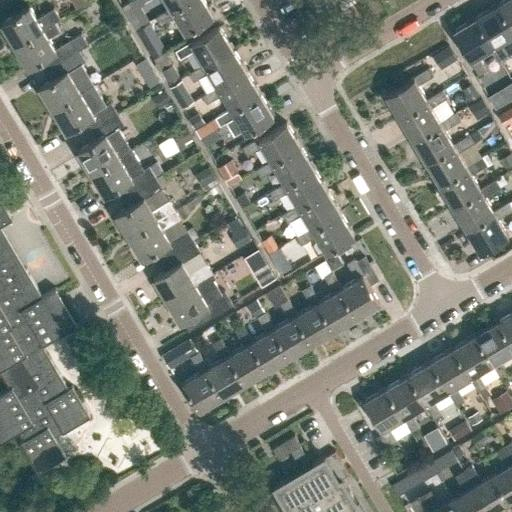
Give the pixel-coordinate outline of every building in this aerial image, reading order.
[(186,0),(146,0),(147,1),(149,0),(167,0),(171,7),(172,6),(173,8),(186,0)] [(214,14),(205,0),(186,0),(173,8),(172,6),(171,7),(156,16),(161,24),(176,15),(186,31),(214,14)] [(511,0),(504,0),(500,3),(511,24),(511,0)] [(500,42),(511,34),(511,24),(500,3),(477,17),(494,45),(492,46),(493,47),(502,61),(509,57),(500,42)] [(36,18),(29,6),(2,22),(16,44),(49,24),(48,23),(55,19),(59,16),(54,7),(36,18)] [(478,55),(493,47),(492,46),(494,45),(477,17),(454,30),(471,58),(469,59),(479,75),(487,70),(478,55)] [(61,28),(55,19),(48,23),(49,24),(16,44),(29,66),(47,55),(53,65),(79,49),(88,43),(82,32),(55,48),(48,36),(61,28)] [(152,56),(165,48),(150,21),(136,29),(152,56)] [(196,48),(205,63),(205,62),(206,64),(234,48),(220,25),(193,41),(192,40),(176,50),(181,57),(196,48)] [(434,53),(442,66),(457,57),(448,43),(434,53)] [(247,70),(234,48),(206,64),(205,62),(205,63),(189,72),(194,80),(210,70),(218,85),(219,85),(220,86),(247,70)] [(93,84),(80,63),(86,60),(79,49),(53,65),(58,74),(40,85),(53,108),(93,84)] [(137,78),(152,68),(145,58),(130,67),(137,78)] [(167,82),(179,75),(172,63),(160,70),(167,82)] [(387,93),(401,115),(429,99),(428,97),(420,83),(435,74),(430,66),(414,75),(415,76),(387,93)] [(260,92),(247,70),(220,86),(219,85),(218,85),(203,94),(207,102),(223,93),(231,107),(232,107),(233,109),(260,92)] [(183,107),(194,100),(181,80),(170,87),(183,107)] [(469,100),(479,94),(471,82),(461,88),(469,100)] [(105,104),(93,84),(53,108),(67,130),(85,119),(91,128),(117,112),(111,101),(105,104)] [(444,88),(428,97),(429,99),(401,115),(414,138),(442,121),(441,120),(441,119),(433,105),(448,96),(444,88)] [(160,108),(171,100),(164,89),(152,97),(160,108)] [(274,115),(260,92),(233,109),(232,107),(231,107),(196,128),(201,136),(227,121),(235,135),(245,129),(246,132),(274,115)] [(476,119),(489,111),(482,97),(468,105),(476,119)] [(505,125),(511,120),(511,105),(498,114),(505,125)] [(457,110),(441,119),(441,120),(442,121),(414,138),(427,160),(455,144),(454,142),(455,142),(446,127),(462,118),(457,110)] [(194,128),(205,121),(199,111),(188,118),(194,128)] [(131,148),(119,127),(124,124),(117,112),(91,128),(97,138),(78,149),(91,171),(119,155),(131,148)] [(263,145),(272,159),(273,161),(301,144),(287,121),(260,137),(259,136),(243,146),(248,154),(263,145)] [(179,146),(193,137),(186,126),(172,134),(179,146)] [(475,141),(482,136),(477,128),(470,133),(475,141)] [(470,133),(455,142),(454,142),(455,144),(427,160),(441,183),(468,166),(467,164),(468,164),(459,150),(475,141),(470,133)] [(314,166),(301,144),(273,161),(272,159),(256,168),(261,176),(276,167),(285,181),(286,183),(314,166)] [(507,168),(511,165),(511,151),(500,158),(507,168)] [(132,175),(119,155),(91,171),(105,194),(115,188),(120,197),(155,176),(149,165),(132,175)] [(483,155),(468,164),(467,164),(468,166),(441,183),(454,205),(482,189),(481,187),(472,172),(488,163),(483,155)] [(205,190),(219,182),(209,165),(195,173),(205,190)] [(327,189),(314,166),(286,183),(285,181),(269,191),(274,198),(290,189),(298,204),(299,203),(299,205),(327,189)] [(151,209),(145,198),(162,187),(155,176),(120,197),(126,207),(116,213),(129,235),(175,208),(169,198),(151,209)] [(497,178),(481,187),(482,189),(454,205),(467,227),(495,211),(494,209),(486,195),(501,185),(497,178)] [(340,211),(327,189),(299,205),(299,203),(298,204),(283,213),(287,221),(303,211),(311,226),(312,226),(313,227),(340,211)] [(241,207),(251,201),(245,191),(235,197),(241,207)] [(0,368),(1,368),(11,385),(0,391),(0,440),(20,429),(24,437),(19,440),(37,470),(66,453),(55,434),(90,414),(71,383),(67,386),(42,343),(76,323),(55,287),(42,295),(26,268),(17,273),(0,244),(0,224),(13,217),(0,196),(0,368)] [(499,217),(511,209),(511,203),(510,200),(494,209),(495,211),(467,227),(481,250),(509,234),(499,217)] [(170,239),(163,227),(180,217),(175,208),(129,235),(142,257),(162,246),(167,255),(193,239),(187,228),(170,239)] [(326,250),(354,233),(340,211),(313,227),(312,226),(311,226),(296,235),(301,243),(316,234),(326,250)] [(287,221),(283,213),(275,217),(280,225),(287,221)] [(238,216),(228,222),(240,244),(251,238),(245,228),(244,228),(238,216)] [(268,252),(278,246),(264,224),(255,230),(268,252)] [(190,272),(183,261),(200,251),(193,239),(167,255),(173,265),(154,276),(167,298),(212,271),(207,262),(190,272)] [(256,246),(240,255),(247,267),(263,258),(256,246)] [(337,252),(325,258),(332,269),(338,266),(340,257),(337,252)] [(283,277),(299,268),(291,254),(275,263),(283,277)] [(379,301),(363,274),(364,273),(355,257),(347,261),(356,277),(341,285),(342,286),(340,287),(356,315),(379,301)] [(342,286),(341,285),(332,270),(324,275),(333,290),(319,299),(317,300),(334,328),(356,315),(340,287),(342,286)] [(222,293),(214,279),(216,277),(212,271),(167,298),(181,321),(200,309),(206,319),(232,303),(225,291),(222,293)] [(319,299),(310,283),(302,288),(311,303),(297,312),(295,313),(311,341),(334,328),(317,300),(319,299)] [(274,325),(273,327),(289,354),(311,341),(295,313),(297,312),(288,296),(280,284),(267,291),(275,305),(280,302),(289,317),(274,325)] [(254,313),(262,309),(257,300),(249,305),(254,313)] [(273,327),(274,325),(265,310),(257,314),(266,330),(252,338),(252,339),(250,340),(266,367),(289,354),(273,327)] [(511,310),(499,318),(511,340),(511,310)] [(511,378),(500,358),(511,350),(511,340),(499,318),(477,332),(494,361),(491,362),(492,362),(507,387),(511,384),(511,378)] [(252,339),(252,338),(243,323),(235,328),(244,343),(229,351),(230,352),(228,353),(244,381),(266,367),(250,340),(252,339)] [(82,331),(71,338),(87,365),(98,359),(82,331)] [(477,371),(492,362),(491,362),(494,361),(477,332),(454,345),(471,374),(469,375),(469,376),(478,391),(486,386),(477,371)] [(230,352),(229,351),(220,336),(212,341),(221,356),(207,365),(205,366),(222,394),(244,381),(228,353),(230,352)] [(190,337),(160,354),(167,366),(197,349),(190,337)] [(455,384),(469,376),(469,375),(471,374),(454,345),(432,358),(449,387),(447,388),(447,389),(456,404),(464,399),(455,384)] [(207,365),(198,349),(190,354),(199,369),(182,379),(199,407),(222,394),(205,366),(207,365)] [(433,397),(447,389),(447,388),(449,387),(432,358),(410,372),(427,400),(425,402),(434,417),(442,412),(433,397)] [(411,411),(425,402),(427,400),(410,372),(387,385),(404,414),(402,415),(403,415),(411,430),(419,426),(411,411)] [(388,424),(403,415),(402,415),(404,414),(387,385),(365,399),(381,427),(380,428),(389,444),(397,439),(388,424)] [(483,398),(491,393),(486,386),(478,391),(483,398)] [(500,413),(511,405),(511,398),(506,389),(491,399),(500,413)] [(472,424),(482,418),(477,411),(467,417),(472,424)] [(454,439),(471,429),(465,419),(448,429),(454,439)] [(429,450),(442,443),(433,426),(419,434),(429,450)] [(477,444),(487,438),(482,431),(472,437),(477,444)] [(279,456),(300,444),(295,434),(273,447),(279,456)] [(511,496),(511,456),(505,444),(497,449),(506,463),(492,471),(508,498),(511,496)] [(325,456),(275,485),(289,508),(288,509),(289,511),(360,511),(356,503),(357,503),(342,477),(349,473),(335,450),(325,456)] [(508,498),(492,471),(481,478),(472,464),(463,469),(488,511),(508,498)] [(432,479),(435,470),(424,466),(420,475),(432,479)] [(485,511),(488,511),(463,469),(455,474),(464,488),(451,496),(460,511),(485,511)] [(460,511),(451,496),(439,503),(431,488),(411,500),(418,511),(460,511)]
